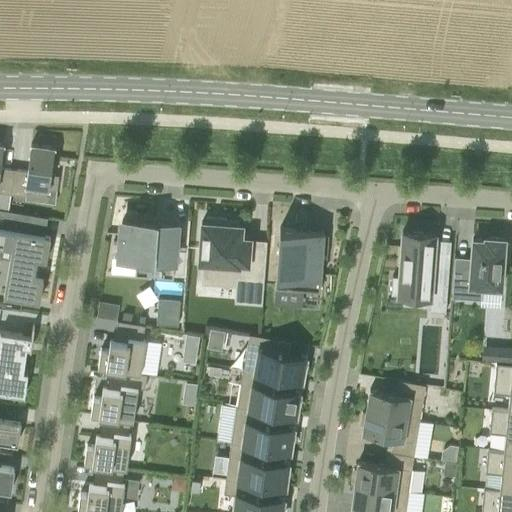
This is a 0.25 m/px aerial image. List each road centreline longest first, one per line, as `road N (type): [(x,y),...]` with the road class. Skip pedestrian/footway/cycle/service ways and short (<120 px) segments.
road 1 (residential): [(41,511),(99,177),(373,192)]
road 2 (secondary): [(0,89),(269,96),(511,117)]
road 3 (residential): [(314,511),(373,192)]
road 4 (residential): [(373,192),(511,202)]
